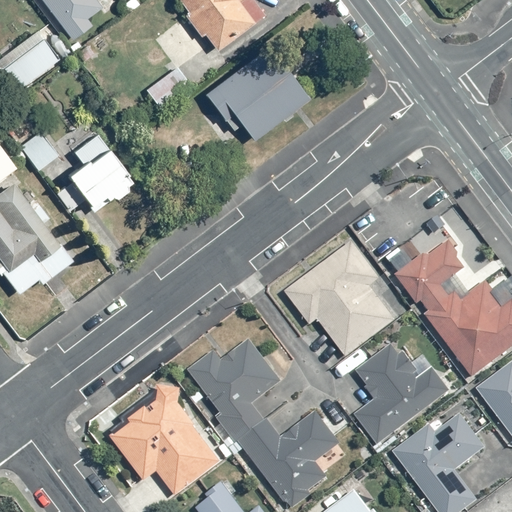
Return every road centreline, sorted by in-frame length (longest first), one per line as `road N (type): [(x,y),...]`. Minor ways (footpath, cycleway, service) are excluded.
road 1 (residential): [(14,417),(309,192),(382,126),(436,92)]
road 2 (secondary): [(511,193),(436,92)]
